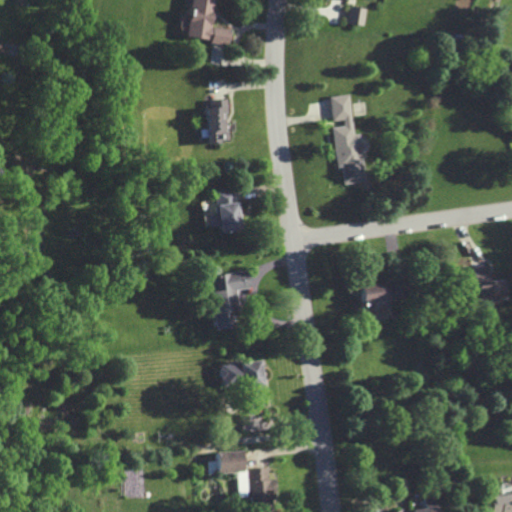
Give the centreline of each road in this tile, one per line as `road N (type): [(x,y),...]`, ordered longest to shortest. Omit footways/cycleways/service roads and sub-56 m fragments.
road 1 (residential): [(284,0),(285,148),(336,511)]
road 2 (residential): [(298,241),(511,211)]
